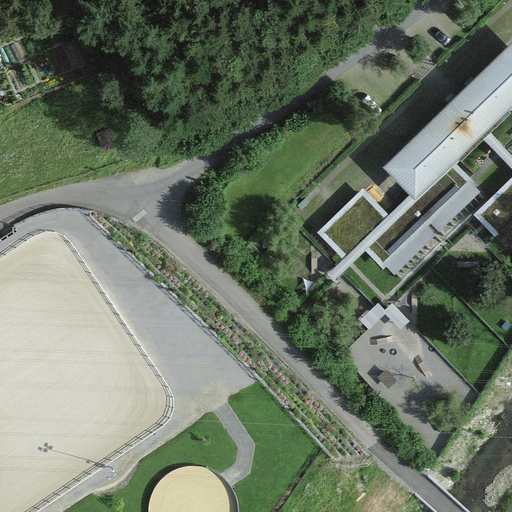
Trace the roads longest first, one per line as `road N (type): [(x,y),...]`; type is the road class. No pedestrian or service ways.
road 1 (residential): [(133,199),(450,511)]
road 2 (residential): [(420,0),(197,168),(133,199)]
road 3 (residential): [(133,199),(100,192),(0,215)]
